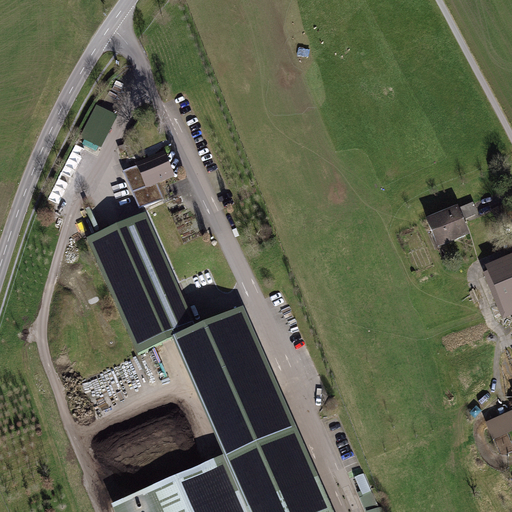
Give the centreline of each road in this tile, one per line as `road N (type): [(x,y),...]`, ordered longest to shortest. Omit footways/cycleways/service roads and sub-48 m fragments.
road 1 (tertiary): [(129,0),(59,113),(0,265)]
road 2 (unknown): [(71,427),(178,390),(237,425),(262,423),(292,406)]
road 3 (track): [(437,0),(511,142)]
